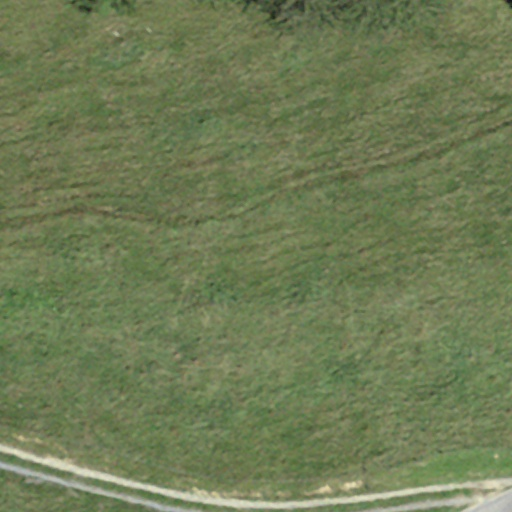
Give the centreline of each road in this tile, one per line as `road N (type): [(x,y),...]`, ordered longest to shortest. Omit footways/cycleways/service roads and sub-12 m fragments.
road 1 (track): [(0,457),(152,505),(206,511)]
road 2 (track): [(384,511),(511,502)]
